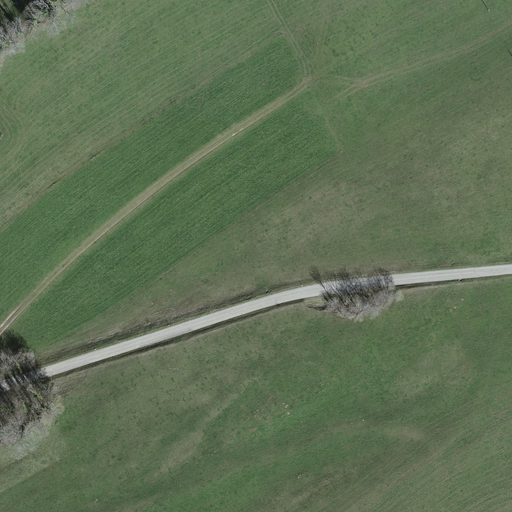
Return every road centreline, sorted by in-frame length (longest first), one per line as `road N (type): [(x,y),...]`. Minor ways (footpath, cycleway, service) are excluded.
road 1 (tertiary): [(0,385),(289,295),(511,270)]
road 2 (track): [(5,323),(182,166),(307,85)]
